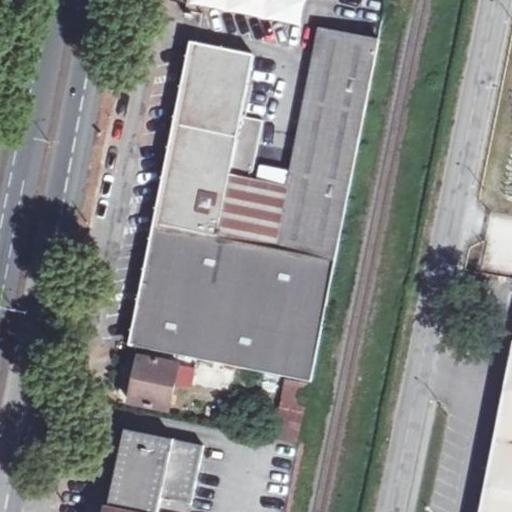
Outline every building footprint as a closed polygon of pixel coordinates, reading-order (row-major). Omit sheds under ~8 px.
[(301,0),(192,0),(191,3),(302,28),(308,2),(301,0)] [(331,13),(329,29),(381,39),(384,24),(331,13)] [(312,382),(381,39),(329,29),(323,28),(290,186),(253,178),(265,120),(243,116),(255,55),(192,42),(177,118),(162,194),(131,345),(161,351),(185,356),(312,382)] [(183,368),(185,356),(161,351),(159,363),(142,359),(137,381),(132,402),(170,410),(178,367),(183,368)] [(511,511),(511,355),(509,371),(481,511),(511,511)] [(288,380),(277,435),(300,440),(311,385),(288,380)] [(118,469),(110,508),(130,511),(160,511),(163,499),(193,505),(205,446),(127,430),(118,469)]
